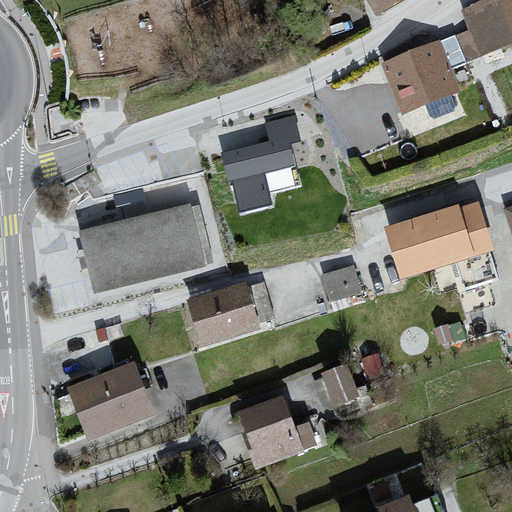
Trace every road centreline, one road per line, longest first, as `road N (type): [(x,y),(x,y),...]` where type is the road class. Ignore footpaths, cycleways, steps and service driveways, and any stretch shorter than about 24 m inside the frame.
road 1 (tertiary): [(439,0),(315,72),(47,167)]
road 2 (tertiary): [(13,424),(12,188)]
